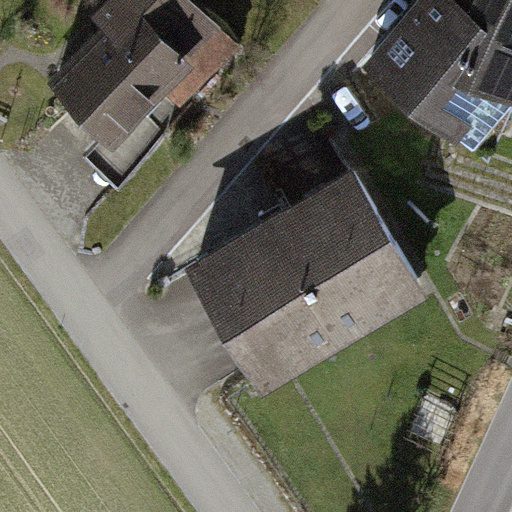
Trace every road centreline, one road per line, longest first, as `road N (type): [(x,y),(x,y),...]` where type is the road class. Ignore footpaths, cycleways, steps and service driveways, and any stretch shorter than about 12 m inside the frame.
road 1 (residential): [(373,0),(81,317)]
road 2 (residential): [(81,317),(230,511)]
road 3 (residential): [(0,201),(81,317)]
